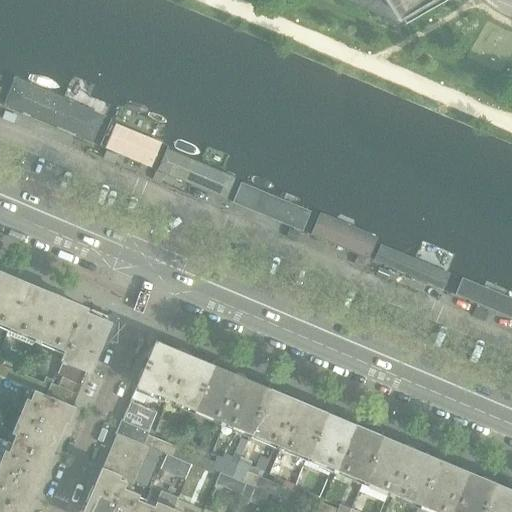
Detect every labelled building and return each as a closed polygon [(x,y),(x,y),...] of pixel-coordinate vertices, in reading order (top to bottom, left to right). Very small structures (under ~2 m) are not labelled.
[(400,0),(410,17),(439,0),(400,0)] [(15,76),(2,106),(94,145),(102,126),(109,106),(69,89),(64,99),(15,76)] [(17,127),(22,115),(9,110),(4,121),(17,127)] [(110,122),(99,147),(151,169),(162,143),(150,138),(157,121),(135,111),(128,129),(110,122)] [(166,149),(157,171),(225,200),(234,178),(166,149)] [(159,183),(162,175),(155,172),(152,180),(159,183)] [(240,184),(232,203),(302,232),(310,213),(240,184)] [(318,217),(310,235),(368,259),(375,241),(318,217)] [(300,243),(303,236),(294,233),(291,239),(300,243)] [(375,262),(446,292),(454,274),(447,270),(452,257),(436,250),(432,259),(384,240),(375,262)] [(362,268),(365,260),(357,257),(354,265),(362,268)] [(386,280),(390,273),(378,268),(375,275),(386,280)] [(0,322),(10,327),(28,284),(0,272),(0,322)] [(462,277),(454,296),(511,319),(511,292),(508,291),(506,295),(462,277)] [(67,350),(84,309),(83,308),(84,307),(28,284),(10,327),(67,350)] [(483,321),(487,313),(475,308),(472,316),(483,321)] [(87,368),(106,322),(104,321),(106,318),(84,309),(67,350),(64,358),(87,368)] [(193,408),(211,365),(154,341),(136,385),(193,408)] [(250,432),(268,389),(211,365),(193,408),(250,432)] [(2,366),(0,370),(0,376),(5,379),(9,369),(2,366)] [(9,369),(5,379),(12,382),(16,372),(9,369)] [(16,372),(12,382),(20,385),(24,375),(16,372)] [(24,375),(20,385),(26,387),(30,378),(24,375)] [(43,383),(39,393),(47,396),(52,384),(54,380),(45,377),(43,383)] [(30,378),(26,387),(33,390),(36,381),(30,378)] [(71,406),(80,385),(61,378),(57,387),(52,384),(47,396),(71,406)] [(36,381),(33,390),(39,393),(43,383),(36,381)] [(306,455),(324,412),(268,389),(250,432),(306,455)] [(47,457),(61,422),(63,418),(65,420),(71,406),(47,396),(39,393),(33,390),(29,399),(25,398),(16,420),(6,416),(2,426),(11,431),(10,433),(14,434),(11,443),(47,457)] [(146,432),(151,420),(126,409),(121,421),(146,432)] [(362,479),(380,436),(324,412),(306,455),(362,479)] [(162,435),(167,422),(159,419),(154,432),(162,435)] [(146,432),(121,421),(116,434),(138,443),(141,444),(145,434),(146,432)] [(146,447),(150,437),(145,434),(141,444),(146,447)] [(419,503),(437,460),(380,436),(362,479),(419,503)] [(151,449),(156,439),(150,437),(146,447),(147,447),(151,449)] [(205,453),(210,440),(203,437),(197,450),(205,453)] [(139,511),(144,502),(136,499),(138,494),(129,490),(147,447),(146,447),(141,444),(138,443),(136,447),(114,438),(87,503),(83,511),(139,511)] [(157,451),(161,441),(156,439),(151,449),(157,451)] [(162,453),(166,443),(161,441),(157,451),(162,453)] [(0,497),(25,508),(40,474),(47,457),(11,443),(7,451),(3,449),(0,457),(0,497)] [(167,455),(171,446),(166,443),(162,453),(163,454),(167,455)] [(173,458),(177,448),(171,446),(167,455),(173,458)] [(177,460),(181,450),(177,448),(173,458),(177,459),(177,460)] [(182,462),(186,452),(181,450),(177,460),(182,462)] [(186,464),(191,454),(186,452),(182,462),(186,464)] [(191,466),(195,455),(191,454),(186,464),(189,465),(191,466)] [(196,468),(200,457),(195,455),(191,466),(196,468)] [(200,470),(205,459),(200,457),(196,468),(200,470)] [(230,478),(236,465),(215,457),(213,463),(210,469),(219,473),(230,478)] [(186,475),(189,465),(186,464),(182,462),(177,460),(177,459),(173,469),(186,475)] [(210,469),(213,463),(205,459),(200,470),(203,471),(209,473),(210,469)] [(441,511),(481,511),(493,483),(437,460),(419,503),(441,511)] [(199,481),(203,471),(200,470),(196,468),(191,466),(189,465),(186,475),(199,481)] [(241,482),(246,471),(246,470),(236,465),(230,478),(241,482)] [(247,485),(251,474),(246,471),(241,482),(245,484),(247,485)] [(241,482),(230,478),(219,473),(214,484),(241,495),(245,484),(241,482)] [(253,488),(257,476),(251,474),(247,485),(253,488)] [(258,490),(263,479),(257,476),(253,488),(254,488),(258,490)] [(281,486),(283,481),(278,478),(275,484),(281,486)] [(265,492),(269,481),(263,479),(258,490),(265,492)] [(271,495),(275,484),(269,481),(265,492),(271,495)] [(511,511),(511,491),(493,483),(481,511),(511,511)] [(246,504),(254,488),(253,488),(247,485),(245,484),(241,495),(238,501),(246,504)] [(277,498),(281,486),(275,484),(271,495),(277,498)] [(287,502),(291,490),(281,486),(277,498),(287,502)] [(297,506),(302,495),(303,493),(292,489),(291,490),(287,502),(297,506)] [(180,511),(173,509),(177,499),(160,492),(156,502),(155,501),(152,506),(144,502),(139,511),(180,511)] [(303,508),(308,498),(302,495),(297,506),(303,508)] [(0,511),(23,511),(25,508),(0,497),(0,511)] [(309,511),(313,500),(308,498),(303,508),(309,511)] [(311,511),(315,511),(319,503),(313,500),(309,511),(311,511)] [(322,511),(325,505),(319,503),(315,511),(322,511)]
